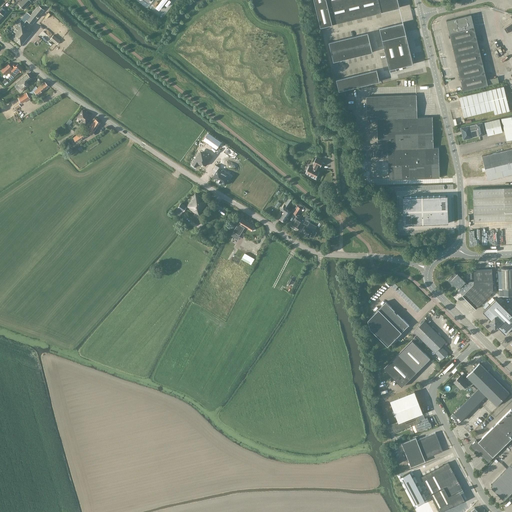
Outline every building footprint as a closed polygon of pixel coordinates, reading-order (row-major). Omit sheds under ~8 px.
[(22,0),(18,4),(23,9),(31,1),(29,0),(22,0)] [(314,0),(321,27),(399,7),(397,0),(314,0)] [(20,21),(23,24),(26,20),(31,24),(43,10),(38,6),(30,15),(26,12),(19,20),(20,21)] [(471,15),(446,21),(463,91),(488,85),(471,15)] [(20,21),(14,28),(8,35),(21,46),(32,32),(28,29),(29,29),(23,24),(20,21)] [(379,28),(382,40),(406,34),(403,22),(379,28)] [(367,33),(329,42),(333,62),(372,52),(367,33)] [(395,68),(413,64),(406,34),(382,40),(389,70),(390,73),(396,71),(395,68)] [(56,44),(59,40),(54,36),(50,40),(56,44)] [(7,64),(1,70),(5,74),(8,72),(11,69),(11,68),(7,64)] [(8,78),(10,80),(15,75),(18,73),(22,69),(17,64),(15,66),(13,64),(12,66),(13,67),(11,69),(8,72),(11,75),(8,78)] [(376,69),(336,79),(339,91),(379,81),(376,69)] [(26,82),(30,78),(27,74),(15,83),(22,91),(29,85),(26,82)] [(32,96),(35,93),(37,95),(49,86),(44,82),(37,87),(37,88),(35,86),(29,91),(27,92),(29,94),(30,93),(32,96)] [(509,111),(503,86),(459,97),(464,117),(493,110),(494,114),(509,111)] [(29,98),(25,93),(17,98),(21,103),(29,98)] [(416,95),(365,97),(366,120),(377,119),(378,161),(383,161),(384,175),(389,175),(389,180),(419,179),(439,178),(439,176),(439,168),(439,155),(438,148),(433,148),(432,117),(417,118),(417,117),(416,95)] [(85,123),(90,116),(82,110),(77,117),(81,121),(79,124),(82,126),(85,123)] [(511,115),(501,118),(506,140),(508,140),(511,138),(511,115)] [(487,135),(502,131),(499,119),(484,122),(487,135)] [(91,135),(100,123),(95,120),(87,131),(91,135)] [(481,123),(460,128),(463,139),(471,137),(470,131),(477,129),(479,136),(484,134),(481,123)] [(73,138),(76,143),(84,138),(80,133),(73,138)] [(203,140),(216,149),(221,142),(208,133),(203,140)] [(237,154),(227,147),(224,152),(234,159),(237,154)] [(488,180),(511,174),(511,148),(482,156),(488,180)] [(198,153),(192,164),(196,167),(198,163),(201,165),(202,164),(205,166),(211,157),(205,153),(203,156),(198,153)] [(312,176),(312,177),(316,180),(320,172),(319,172),(319,171),(318,170),(320,167),(323,161),(316,157),(313,164),(314,164),(312,167),(309,166),(306,173),(312,176)] [(215,165),(211,172),(215,174),(213,177),(217,180),(220,182),(225,185),(230,177),(217,170),(219,167),(215,165)] [(237,183),(233,190),(240,193),(243,187),(246,189),(255,176),(250,173),(246,180),(241,177),(240,178),(238,177),(235,182),(237,183)] [(254,195),(250,201),(257,206),(260,202),(262,199),(264,195),(259,191),(263,185),(258,182),(251,192),(254,195)] [(473,205),(511,203),(511,187),(472,189),(473,205)] [(199,215),(208,201),(195,193),(186,206),(199,215)] [(403,224),(446,223),(448,223),(448,219),(447,195),(402,197),(403,224)] [(280,218),(281,219),(284,221),(291,211),(287,208),(293,200),(289,198),(284,205),(284,204),(280,210),(284,212),(280,218)] [(184,211),(186,207),(181,203),(178,207),(184,211)] [(511,219),(511,203),(473,205),(473,221),(505,220),(511,219)] [(314,231),(315,229),(317,226),(309,222),(312,217),(306,214),(302,222),(302,223),(307,226),(307,227),(304,225),(301,232),(306,234),(305,235),(309,237),(309,236),(313,238),(316,232),(314,231)] [(302,223),(302,222),(298,219),(298,218),(296,217),(293,221),(290,226),(297,231),(302,223)] [(252,230),(254,228),(253,227),(254,226),(241,219),(233,232),(237,235),(243,226),(251,231),(251,230),(252,230)] [(243,258),(253,263),(257,257),(246,251),(243,258)] [(511,268),(498,269),(499,296),(511,295),(511,268)] [(488,296),(493,291),(492,269),(482,269),(473,270),(474,281),(469,281),(469,282),(468,284),(466,282),(459,288),(460,289),(458,291),(462,295),(463,295),(463,296),(469,302),(475,308),(488,296)] [(458,288),(465,281),(457,273),(456,274),(454,272),(447,280),(453,286),(455,284),(458,288)] [(511,326),(511,315),(507,310),(495,299),(483,311),(491,319),(488,321),(492,325),(495,328),(497,326),(505,334),(511,326)] [(385,302),(371,316),(367,320),(370,329),(387,346),(408,325),(409,324),(385,301),(385,302)] [(424,320),(413,331),(441,359),(447,353),(441,346),(445,342),(424,320)] [(402,386),(430,358),(412,340),(384,368),(402,386)] [(479,388),(487,396),(496,406),(509,393),(479,363),(466,376),(467,376),(464,379),(460,375),(454,382),(461,389),(466,383),(470,387),(474,383),(479,388)] [(390,425),(392,429),(419,418),(418,415),(422,413),(414,391),(389,401),(398,422),(390,425)] [(493,457),(511,437),(511,410),(511,409),(478,441),(476,440),(470,446),(476,452),(476,454),(479,454),(480,453),(488,462),(493,457)] [(419,418),(392,429),(394,433),(414,425),(417,432),(431,426),(430,422),(429,422),(427,419),(420,421),(419,418)] [(406,454),(439,442),(435,432),(419,439),(417,440),(416,437),(401,443),(406,454)] [(442,451),(439,442),(406,454),(411,466),(425,461),(424,458),(426,457),(442,451)] [(421,476),(431,496),(439,511),(453,505),(453,506),(465,500),(460,492),(461,491),(460,490),(462,489),(448,462),(421,476)] [(511,462),(510,465),(508,467),(492,483),(491,488),(504,500),(511,492),(511,462)] [(409,472),(401,476),(416,506),(425,501),(409,472)]
